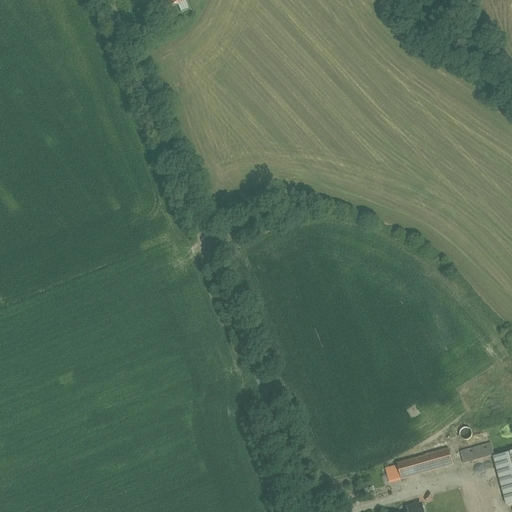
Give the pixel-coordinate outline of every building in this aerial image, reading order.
[(399,9),(391,0),(385,0),(380,5),(391,17),(399,9)] [(452,431),(453,424),(452,418),(448,412),(442,409),(436,408),(429,409),(424,413),(420,419),(419,425),(421,432),(424,437),(430,441),(437,442),(443,440),(449,436),(452,431)] [(472,434),(472,432),(470,429),(468,428),(465,428),(462,429),(460,431),(460,434),(460,437),(462,439),(464,440),(467,440),(470,439),(472,437),(472,434)] [(491,443),(460,452),(464,464),(495,455),(491,443)] [(449,449),(397,464),(398,466),(386,469),(390,482),(401,479),(453,465),(449,449)] [(511,451),(494,457),(507,505),(511,503),(511,451)] [(426,511),(422,496),(406,501),(408,511),(426,511)]
